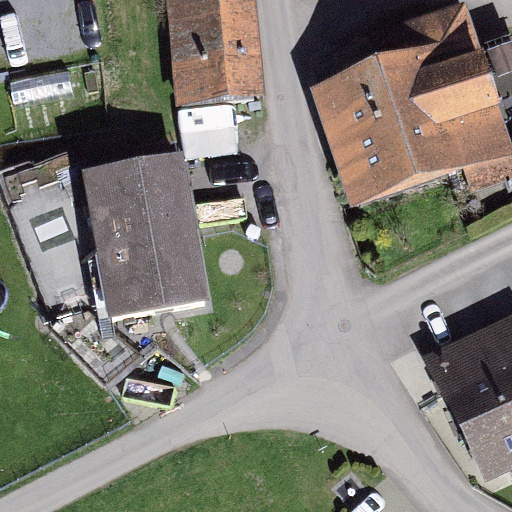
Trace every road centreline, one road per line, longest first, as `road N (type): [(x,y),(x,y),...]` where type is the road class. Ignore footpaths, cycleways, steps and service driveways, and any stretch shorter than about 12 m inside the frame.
road 1 (unclassified): [(341,357),(3,511)]
road 2 (unclassified): [(273,0),(297,162),(341,357)]
road 3 (track): [(511,235),(381,297),(341,357)]
road 4 (unclassified): [(471,511),(410,460),(341,357)]
